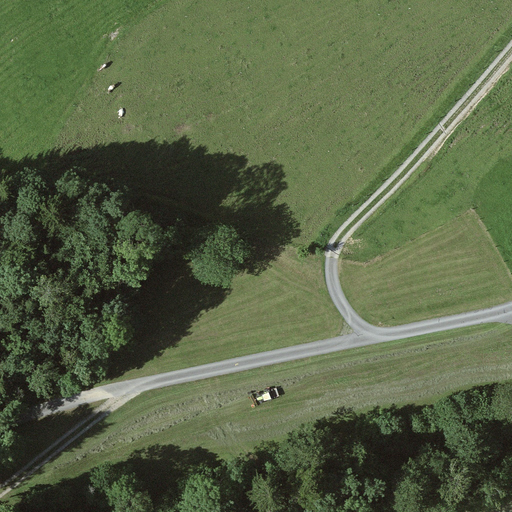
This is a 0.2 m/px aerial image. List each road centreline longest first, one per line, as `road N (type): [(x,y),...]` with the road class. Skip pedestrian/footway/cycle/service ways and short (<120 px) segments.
road 1 (track): [(511,52),(334,250),(335,291),(373,336)]
road 2 (track): [(0,183),(146,202),(331,271)]
road 3 (track): [(0,490),(135,383)]
